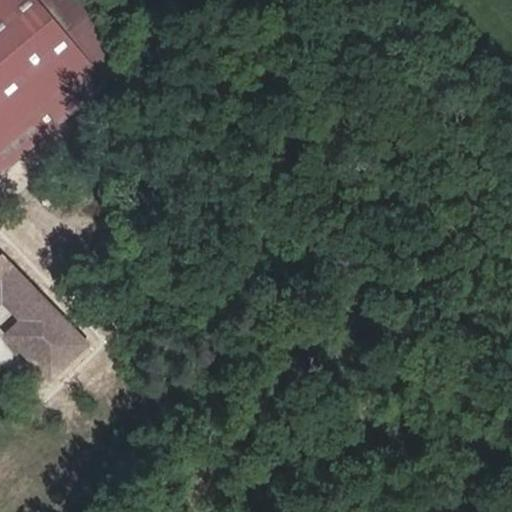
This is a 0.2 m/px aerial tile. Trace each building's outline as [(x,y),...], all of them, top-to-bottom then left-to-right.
[(0,0),(0,141),(92,63),(39,0),(0,0)] [(124,56),(77,0),(39,0),(92,63),(102,75),(108,70),(124,56)] [(0,169),(2,172),(109,82),(102,75),(92,63),(0,141),(0,169)] [(115,77),(108,70),(102,75),(109,82),(115,77)] [(86,344),(0,254),(0,300),(21,322),(8,335),(29,357),(34,351),(56,373),(86,344)]
